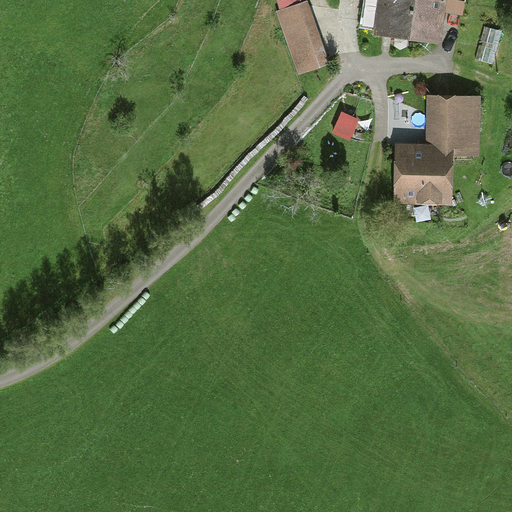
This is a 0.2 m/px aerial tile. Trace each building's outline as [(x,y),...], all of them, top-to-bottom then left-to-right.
[(301,0),(284,0),(286,8),(303,5),(301,0)] [(441,0),(384,0),(380,29),(434,39),(441,0)] [(313,7),(279,17),(298,80),(332,70),(313,7)] [(476,100),(432,99),(431,148),(398,148),(398,199),(447,200),(448,152),(475,153),(476,100)] [(366,123),(345,115),(336,137),(357,145),(366,123)]
